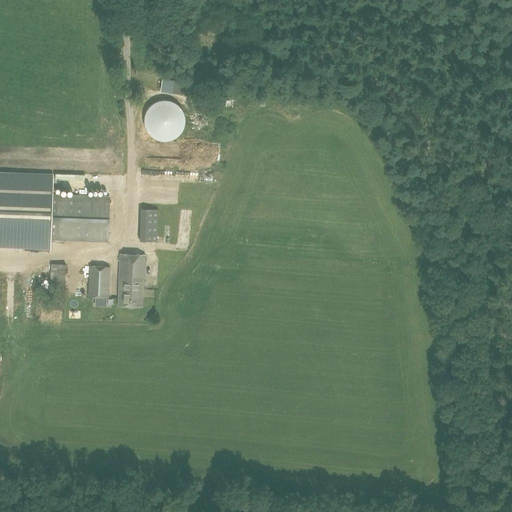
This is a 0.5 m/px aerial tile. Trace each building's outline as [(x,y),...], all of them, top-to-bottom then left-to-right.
[(168,119),(176,118),(175,103),(167,104),(168,119)] [(141,159),(150,159),(150,148),(141,148),(141,159)] [(0,245),(50,247),(50,239),(108,241),(110,197),(52,195),(52,176),(0,174),(0,245)] [(207,180),(210,189),(219,186),(216,177),(207,180)] [(145,255),(121,254),(118,306),(143,307),(145,255)] [(90,266),(88,297),(109,298),(110,267),(90,266)]
